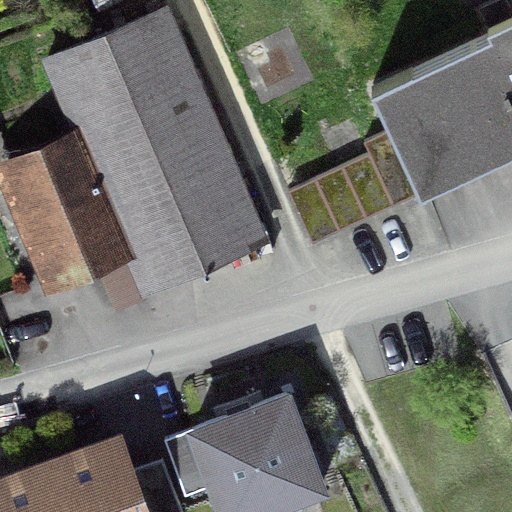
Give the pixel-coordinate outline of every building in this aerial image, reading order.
[(58,55),(92,133),(149,268),(163,301),(278,252),(173,7),(58,55)] [(511,143),(511,17),(379,82),(399,124),(282,180),(311,240),(511,143)] [(70,302),(149,268),(92,133),(12,167),(70,302)] [(301,392),(194,429),(223,511),(298,511),(339,498),(301,392)] [(48,462),(65,511),(163,511),(134,431),(48,462)] [(65,511),(48,462),(0,479),(0,511),(65,511)]
